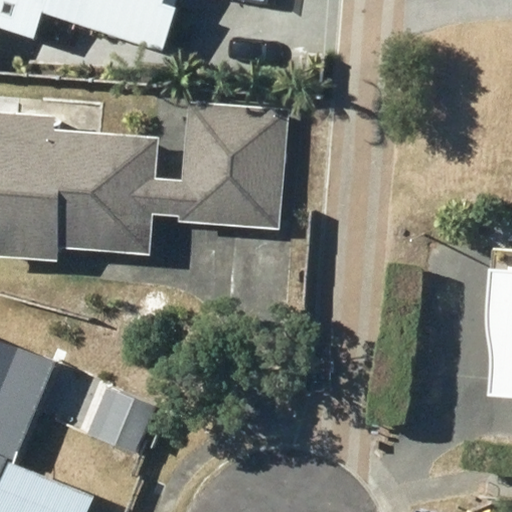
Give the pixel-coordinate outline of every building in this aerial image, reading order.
[(0,0),(0,19),(21,26),(29,0),(34,0),(150,39),(162,0),(0,0)] [(266,219),(275,101),(176,93),(170,176),(167,211),(266,219)] [(148,131),(39,121),(40,109),(0,105),(0,246),(46,251),(47,236),(138,244),(141,208),(144,174),(148,131)] [(511,252),(489,251),(488,265),(470,264),(467,293),(486,294),(489,337),(486,377),(511,379),(511,252)] [(73,260),(72,284),(99,285),(99,261),(73,260)] [(8,456),(53,353),(0,330),(0,511),(81,511),(90,491),(8,456)]
